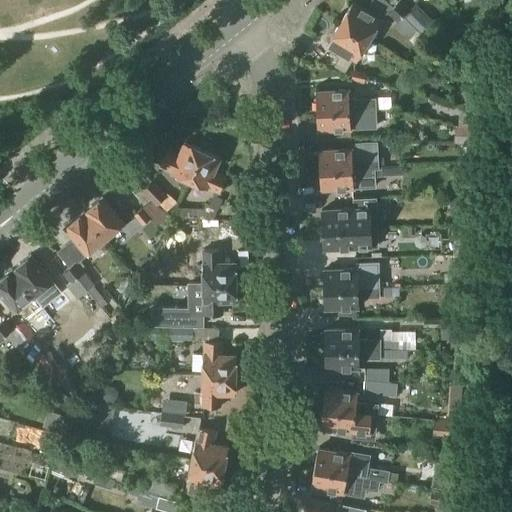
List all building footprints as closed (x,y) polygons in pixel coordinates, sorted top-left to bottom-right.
[(399,0),(392,7),(386,13),(396,22),(402,15),(408,9),(408,8),(399,0)] [(381,19),(366,10),(353,2),(340,23),(368,40),(381,19)] [(412,23),(424,36),(435,25),(430,19),(423,12),(412,23)] [(393,27),(406,40),(416,30),(402,17),(393,27)] [(356,60),(368,40),(340,23),(328,43),(356,60)] [(455,81),(461,71),(453,64),(441,80),(448,84),(451,79),(455,81)] [(350,80),(363,83),(365,74),(353,71),(350,80)] [(474,98),(483,82),(475,78),(466,94),(474,98)] [(374,100),(349,101),(348,90),(316,92),(316,111),(374,108),(374,100)] [(374,108),(316,111),(317,131),(375,127),(374,108)] [(459,114),(458,127),(475,129),(476,116),(459,114)] [(458,127),(456,127),(454,143),(473,145),(475,129),(458,127)] [(189,181),(203,150),(185,142),(179,155),(167,150),(160,166),(172,172),(189,181)] [(368,167),(378,166),(377,147),(319,151),(320,170),(368,167)] [(203,150),(189,181),(207,188),(207,187),(220,193),(227,177),(214,171),(220,158),(203,150)] [(320,170),(321,190),(376,187),(375,175),(404,174),(403,165),(378,166),(368,167),(320,170)] [(474,174),(461,173),(460,188),(473,189),(474,174)] [(165,195),(152,181),(143,190),(156,204),(165,195)] [(213,220),(216,215),(222,200),(213,196),(207,207),(203,209),(198,209),(195,209),(177,208),(176,218),(213,220)] [(84,212),(105,239),(124,224),(102,197),(84,212)] [(322,211),(323,229),(325,229),(377,227),(375,198),(354,199),(354,209),(322,211)] [(151,201),(141,209),(149,219),(148,219),(156,228),(168,216),(151,201)] [(462,214),(462,212),(461,205),(450,205),(450,214),(462,214)] [(141,209),(134,215),(141,225),(148,219),(149,219),(141,209)] [(86,254),(105,239),(84,212),(65,227),(86,254)] [(467,225),(453,225),(453,249),(467,249),(467,225)] [(212,227),(204,228),(204,244),(212,244),(212,227)] [(325,229),(323,229),(323,250),(355,248),(378,247),(377,227),(325,229)] [(220,263),(220,250),(203,250),(203,263),(202,264),(203,283),(236,282),(235,263),(220,263)] [(12,270),(33,296),(52,281),(31,255),(12,270)] [(466,259),(453,259),(454,284),(467,283),(466,259)] [(69,267),(87,291),(93,286),(95,285),(82,269),(85,266),(81,261),(78,263),(77,261),(69,267)] [(69,268),(61,274),(79,297),(87,291),(69,268)] [(358,280),(358,269),(324,270),(324,290),(382,289),(381,280),(358,280)] [(41,306),(33,296),(12,270),(0,279),(0,292),(15,311),(23,321),(41,306)] [(222,315),(222,302),(236,301),(236,282),(203,283),(203,302),(204,302),(204,315),(222,315)] [(382,289),(324,290),(325,309),(358,308),(358,297),(382,298),(382,289)] [(450,339),(450,352),(455,353),(464,353),(465,320),(441,319),(441,339),(450,339)] [(0,339),(12,330),(4,320),(0,323),(0,339)] [(193,328),(168,326),(151,326),(151,341),(192,342),(193,328)] [(358,341),(359,330),(326,329),(326,348),(407,350),(407,341),(383,340),(358,341)] [(92,362),(101,347),(96,341),(83,351),(92,362)] [(222,354),(222,341),(205,341),(204,354),(192,354),(192,371),(203,371),(203,373),(236,374),(236,355),(223,355),(222,354)] [(407,358),(407,350),(326,348),(325,368),(358,369),(358,358),(407,358)] [(463,382),(464,353),(455,353),(453,382),(463,382)] [(153,364),(153,359),(149,356),(145,356),(141,359),(141,364),(144,367),(149,367),(153,364)] [(364,382),(387,383),(388,370),(364,369),(364,382)] [(193,403),(194,405),(203,405),(203,406),(221,406),(221,394),(236,394),(236,374),(203,373),(202,393),(193,393),(193,403)] [(396,384),(387,383),(364,382),(363,394),(396,396),(396,384)] [(463,385),(450,385),(448,419),(461,420),(463,385)] [(325,389),(323,409),(368,413),(371,414),(375,414),(376,405),(356,403),(357,392),(325,389)] [(161,411),(185,414),(187,400),(163,397),(161,411)] [(367,440),(371,414),(368,413),(323,409),(320,428),(351,432),(351,438),(367,440)] [(58,432),(64,416),(54,413),(48,411),(42,427),(48,429),(58,432)] [(182,429),(184,416),(161,413),(159,425),(182,429)] [(458,437),(459,421),(435,419),(433,435),(458,437)] [(214,444),(216,431),(199,428),(197,441),(196,440),(192,459),(224,465),(228,447),(214,444)] [(348,454),(317,448),(314,468),(365,477),(367,477),(366,478),(370,479),(378,480),(386,482),(388,471),(366,468),(369,454),(348,451),(348,454)] [(221,485),(224,465),(192,459),(188,478),(189,479),(186,492),(204,495),(206,482),(221,485)] [(61,478),(66,464),(54,460),(50,474),(61,478)] [(434,487),(451,489),(455,464),(439,461),(434,487)] [(365,477),(314,468),(310,487),(363,496),(365,488),(376,490),(378,480),(370,479),(366,478),(367,477),(365,477)] [(175,486),(151,479),(148,492),(171,498),(175,486)] [(169,511),(173,499),(140,490),(137,504),(166,511),(169,511)] [(436,511),(454,511),(457,496),(433,492),(431,504),(438,505),(436,511)]
